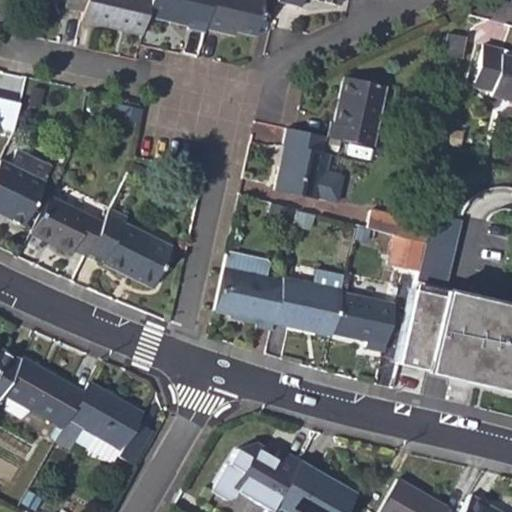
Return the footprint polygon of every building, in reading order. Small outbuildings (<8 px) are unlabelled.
[(61,9),(77,14),(80,0),(43,0),(62,4),(61,9)] [(75,23),(137,37),(141,20),(145,0),(80,0),(77,14),(75,23)] [(182,32),(199,35),(200,26),(206,0),(145,0),(141,20),(183,28),(182,32)] [(206,0),(200,26),(217,30),(218,26),(249,33),(256,0),(206,0)] [(442,58),(456,61),(461,38),(446,36),(442,58)] [(511,57),(497,53),(498,48),(479,43),(468,87),(487,91),(486,97),(511,103),(511,57)] [(326,121),(323,136),(367,146),(379,85),(339,76),(329,121),(326,121)] [(316,152),(318,135),(289,129),(278,127),(276,144),(282,146),(277,168),(273,167),(268,188),(310,198),(310,197),(331,201),(336,174),(318,170),(322,153),(316,152)] [(8,158),(43,175),(50,159),(15,142),(8,158)] [(8,158),(0,154),(0,207),(22,218),(43,175),(8,158)] [(67,245),(81,253),(83,249),(98,220),(45,194),(27,231),(65,250),(67,245)] [(125,214),(105,204),(98,220),(83,249),(101,258),(100,261),(149,285),(169,244),(122,220),(125,214)] [(267,217),(290,224),(293,209),(270,204),(267,217)] [(307,214),(293,209),(290,224),(304,228),(307,214)] [(425,224),(367,209),(363,228),(393,236),(422,243),(425,224)] [(386,262),(416,270),(422,243),(393,236),(386,262)] [(250,325),(267,329),(269,321),(278,278),(220,266),(211,310),(252,318),(250,325)] [(303,322),(329,328),(336,293),(337,288),(279,275),(278,278),(269,321),(301,327),(303,322)] [(511,305),(417,286),(399,360),(511,388),(511,305)] [(390,305),(336,293),(329,328),(328,333),(363,340),(362,348),(380,351),(390,305)] [(0,393),(19,360),(0,349),(0,393)] [(0,393),(61,428),(81,392),(22,356),(19,360),(0,393)] [(141,413),(87,382),(81,392),(61,428),(53,441),(67,450),(73,440),(81,427),(92,433),(118,449),(115,457),(130,465),(149,431),(136,422),(141,413)] [(73,440),(85,447),(92,433),(81,427),(73,440)] [(273,505),(298,461),(279,450),(274,459),(263,453),(265,449),(256,443),(235,449),(227,463),(226,463),(210,491),(225,499),(233,497),(237,489),(252,498),(251,500),(269,511),(273,505)] [(343,511),(354,493),(298,461),(273,505),(285,511),(343,511)] [(376,511),(443,511),(446,508),(396,479),(376,511)] [(499,511),(469,495),(459,511),(499,511)]
